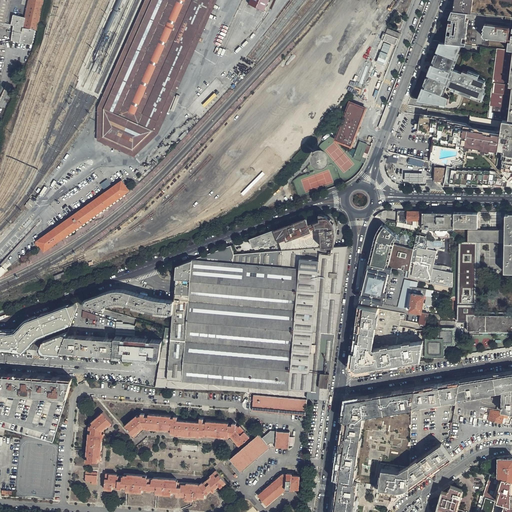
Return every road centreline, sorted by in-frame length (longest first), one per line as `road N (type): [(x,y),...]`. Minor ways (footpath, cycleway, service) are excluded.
road 1 (tertiary): [(0,320),(319,203)]
road 2 (residential): [(338,384),(511,358)]
road 3 (tertiary): [(375,159),(436,0)]
road 4 (residential): [(146,372),(0,362)]
road 5 (residential): [(338,384),(357,243)]
road 6 (residential): [(320,511),(338,384)]
